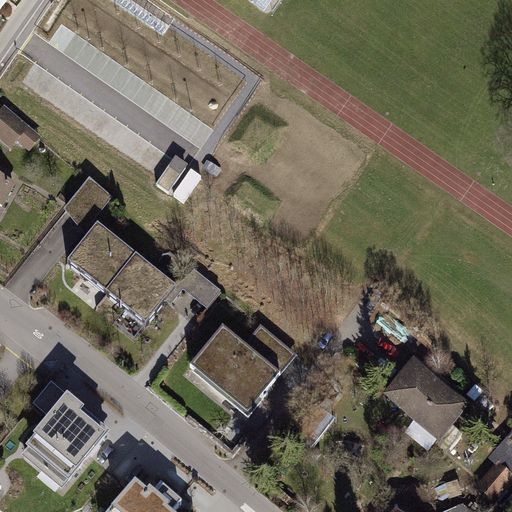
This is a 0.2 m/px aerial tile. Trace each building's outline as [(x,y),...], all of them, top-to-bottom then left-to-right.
[(250,0),(265,10),(271,0),(250,0)] [(40,137),(4,110),(0,116),(0,145),(9,152),(16,143),(28,153),(40,137)] [(0,206),(13,184),(0,176),(0,206)] [(88,241),(68,267),(106,297),(138,260),(97,229),(117,205),(87,182),(63,213),(88,241)] [(176,290),(138,260),(106,297),(146,328),(176,290)] [(219,337),(189,376),(246,421),(296,356),(259,327),(240,353),(219,337)] [(413,361),(382,397),(438,444),(468,408),(413,361)] [(34,407),(51,422),(69,401),(51,387),(34,407)] [(110,436),(69,401),(51,422),(22,457),(64,491),(110,436)] [(511,442),(476,486),(497,503),(511,485),(511,442)] [(135,483),(110,511),(174,511),(183,502),(178,499),(179,497),(161,482),(152,492),(150,490),(147,493),(135,483)]
